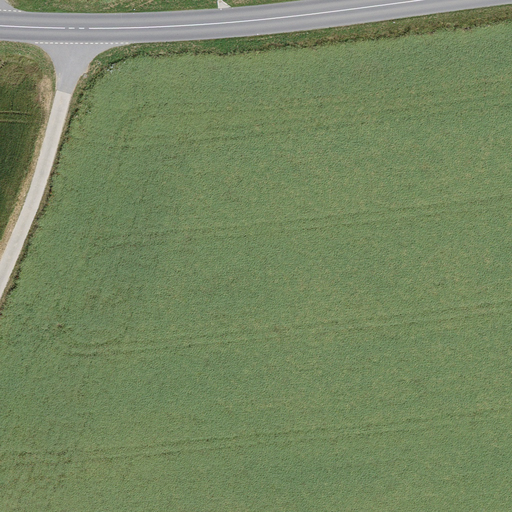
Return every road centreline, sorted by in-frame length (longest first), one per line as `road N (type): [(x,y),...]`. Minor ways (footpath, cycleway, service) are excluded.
road 1 (tertiary): [(0,26),(215,24),(433,0)]
road 2 (track): [(0,269),(39,178),(77,30)]
